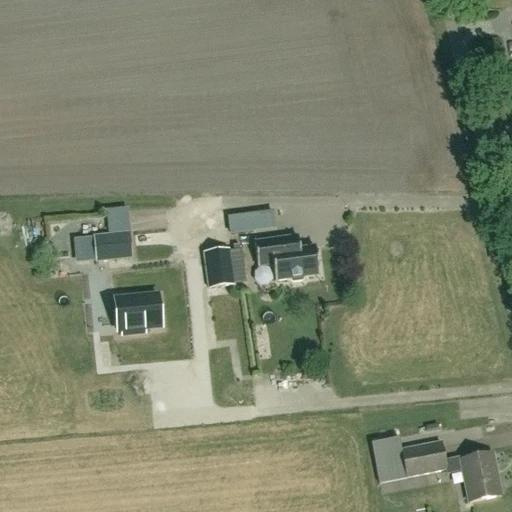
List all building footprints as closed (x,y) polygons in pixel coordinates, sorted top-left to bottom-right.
[(273,217),(230,218),(230,232),(273,231),(273,217)] [(129,259),(127,236),(108,237),(92,239),(94,262),(129,259)] [(275,283),(289,281),(293,283),(301,282),(304,279),(318,277),(315,249),(299,251),(297,238),(254,244),(257,268),(272,266),(275,283)] [(208,290),(233,286),(228,251),(203,254),(208,290)] [(177,284),(203,283),(202,262),(177,263),(177,284)] [(172,269),(135,271),(136,292),(173,290),(172,269)] [(160,327),(157,295),(113,299),(116,331),(120,331),(120,334),(143,332),(143,329),(160,327)] [(440,444),(401,452),(402,456),(374,461),(378,486),(406,480),(406,479),(446,471),(444,464),(440,444)] [(491,455),(460,461),(462,473),(469,504),(500,498),(491,455)]
